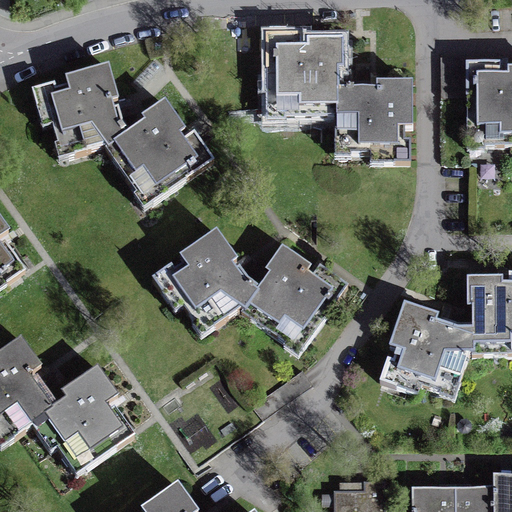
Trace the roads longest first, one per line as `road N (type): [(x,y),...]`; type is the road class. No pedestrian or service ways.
road 1 (residential): [(247,480),(313,427),(421,242)]
road 2 (residential): [(0,57),(162,8),(242,0)]
road 3 (residential): [(421,242),(431,172),(431,0)]
